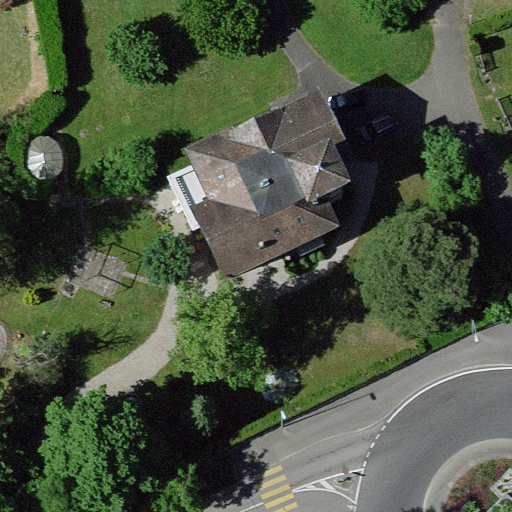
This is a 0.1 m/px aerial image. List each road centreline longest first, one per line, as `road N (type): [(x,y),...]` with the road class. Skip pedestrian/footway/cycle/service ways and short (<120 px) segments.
road 1 (secondary): [(511,390),(445,401),(403,432),(380,471)]
road 2 (residential): [(380,471),(266,511)]
